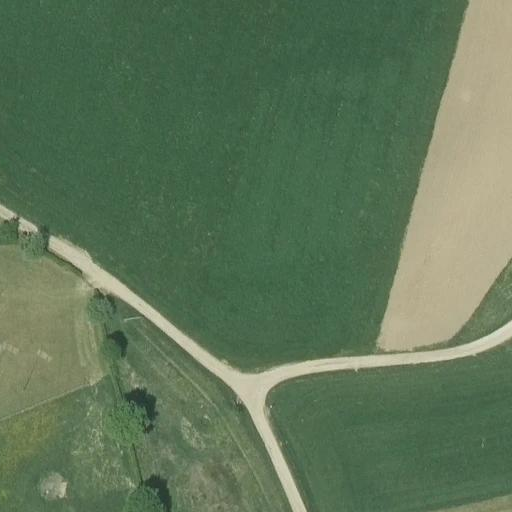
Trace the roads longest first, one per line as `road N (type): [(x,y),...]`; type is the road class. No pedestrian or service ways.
road 1 (track): [(252,389),(0,211)]
road 2 (track): [(252,389),(300,371),(469,352),(511,333)]
road 3 (track): [(300,511),(252,389)]
